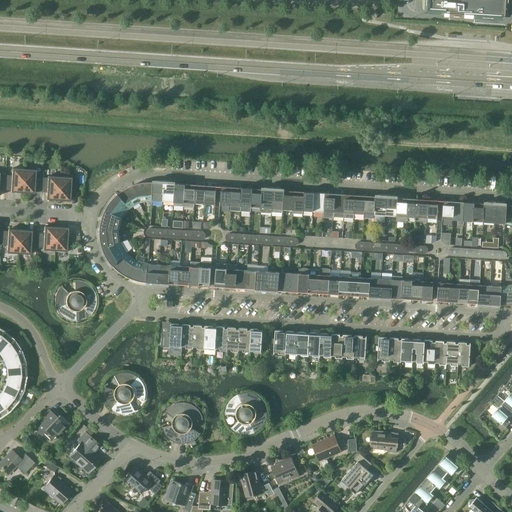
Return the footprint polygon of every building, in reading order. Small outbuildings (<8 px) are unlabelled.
[(445,11),(445,14),(449,14),(449,13),(459,14),(459,16),(465,16),(473,17),(473,15),(505,17),(505,0),(429,0),(429,10),(445,11)] [(375,19),(379,15),(375,11),(371,15),(375,19)] [(12,176),(6,175),(5,190),(11,190),(11,192),(23,193),(24,169),(12,168),(12,176)] [(36,170),(24,169),(23,193),(34,193),(34,191),(41,192),(42,177),(35,177),(36,170)] [(48,178),(42,177),(41,192),(47,192),(46,200),(58,200),(60,177),(48,176),(48,178)] [(71,177),(60,177),(58,200),(70,201),(70,194),(77,194),(77,180),(71,179),(71,177)] [(152,201),(154,182),(151,182),(147,182),(143,183),(139,184),(134,185),(140,202),(152,201)] [(163,201),(164,183),(154,182),(152,201),(163,201)] [(174,202),(175,184),(164,183),(163,201),(174,202)] [(184,207),(185,185),(175,184),(174,202),(174,206),(184,207)] [(140,202),(134,185),(130,187),(126,188),(124,190),(121,192),(118,195),(129,208),(140,202)] [(195,203),(196,185),(185,185),(184,207),(194,207),(195,203)] [(204,204),(206,186),(196,185),(195,203),(204,204)] [(215,205),(216,187),(206,186),(204,204),(215,205)] [(220,205),(231,206),(232,187),(221,187),(220,205)] [(232,187),(231,206),(231,211),(241,211),(241,206),(242,188),(232,187)] [(253,189),(242,188),(241,206),(251,207),(253,189)] [(263,189),(253,189),(251,207),(262,208),(263,189)] [(272,212),(272,208),(273,190),(263,189),(262,208),(261,212),(272,213),(272,212)] [(283,213),(283,209),(284,191),(273,190),(272,208),(272,212),(283,213)] [(293,210),(294,191),(284,191),(283,209),(293,210)] [(303,214),(304,210),(305,192),(294,191),(293,210),(293,214),(303,214)] [(304,210),(314,211),(315,193),(305,192),(304,210)] [(325,193),(315,193),(314,211),(324,212),(325,193)] [(325,193),(324,212),(323,217),(334,218),(334,217),(335,194),(325,193)] [(334,217),(344,218),(345,195),(335,194),(334,217)] [(129,208),(118,195),(116,196),(112,201),(109,205),(106,209),(106,210),(122,218),(129,208)] [(354,218),(354,213),(356,195),(345,195),(344,218),(354,218)] [(366,196),(356,195),(354,213),(364,214),(366,196)] [(364,214),(375,215),(376,197),(366,196),(364,214)] [(375,215),(386,216),(387,197),(376,197),(375,215)] [(396,216),(397,198),(387,197),(386,216),(396,216)] [(406,217),(408,199),(397,198),(396,216),(396,221),(406,222),(406,217)] [(406,217),(417,218),(418,199),(408,199),(406,217)] [(427,218),(428,200),(418,199),(417,218),(416,222),(427,222),(427,218)] [(439,201),(428,200),(427,218),(437,219),(439,201)] [(443,219),(454,220),(455,202),(444,201),(443,219)] [(465,202),(455,202),(454,220),(464,220),(465,202)] [(475,203),(465,202),(464,220),(474,221),(475,203)] [(485,204),(475,203),(474,221),(484,222),(485,204)] [(496,204),(485,204),(484,222),(495,222),(496,204)] [(495,222),(506,223),(507,205),(496,204),(495,222)] [(101,227),(101,229),(119,230),(122,218),(106,210),(104,213),(103,218),(101,223),(101,227)] [(43,250),(55,251),(56,227),(45,226),(44,233),(38,233),(37,247),(43,248),(43,250)] [(68,228),(56,227),(55,251),(67,251),(67,249),(73,250),(74,235),(68,235),(68,228)] [(7,253),(19,253),(20,230),(8,229),(8,231),(2,231),(1,245),(5,245),(7,246),(7,253)] [(103,248),(120,242),(119,230),(101,229),(101,233),(101,238),(102,244),(103,248)] [(31,247),(37,247),(38,233),(32,233),(32,231),(20,230),(19,253),(30,254),(31,247)] [(120,242),(103,248),(103,249),(105,254),(108,259),(111,263),(113,265),(126,253),(120,242)] [(126,253),(113,265),(117,269),(118,270),(121,272),(124,274),(127,276),(128,277),(136,261),(126,253)] [(147,282),(148,264),(136,261),(128,277),(131,278),(134,279),(139,281),(143,281),(147,282)] [(201,267),(199,285),(210,286),(212,263),(201,262),(201,267)] [(215,286),(226,287),(227,269),(227,264),(216,263),(216,268),(215,286)] [(158,283),(159,264),(148,264),(147,282),(158,283)] [(169,283),(170,265),(159,264),(158,283),(169,283)] [(227,264),(227,269),(226,287),(236,288),(237,269),(237,264),(227,264)] [(169,283),(179,284),(180,266),(170,265),(169,283)] [(189,285),(190,267),(180,266),(179,284),(189,285)] [(190,267),(189,285),(199,285),(201,267),(190,267)] [(309,292),(310,269),(309,269),(307,268),(303,268),(300,268),(299,273),(300,273),(298,292),(309,292)] [(247,270),(237,269),(236,288),(246,288),(247,270)] [(309,292),(319,293),(320,269),(310,269),(309,292)] [(320,269),(319,293),(329,294),(330,276),(330,269),(320,269)] [(246,288),(257,289),(258,271),(247,270),(246,288)] [(269,272),(258,271),(257,289),(267,290),(269,272)] [(267,290),(278,290),(279,272),(269,272),(267,290)] [(288,291),(289,273),(279,272),(278,290),(288,291)] [(350,277),(349,295),(359,296),(360,278),(361,272),(350,272),(350,277)] [(370,296),(380,297),(382,279),(382,272),(371,272),(371,278),(370,296)] [(288,291),(298,292),(300,273),(299,273),(289,273),(288,291)] [(340,276),(330,276),(329,294),(339,294),(340,276)] [(350,277),(340,276),(339,294),(349,295),(350,277)] [(412,281),(413,281),(412,299),(422,300),(423,282),(423,277),(412,277),(412,281)] [(359,296),(370,296),(371,278),(360,278),(359,296)] [(380,297),(391,298),(392,279),(382,279),(380,297)] [(402,280),(392,279),(391,298),(401,298),(402,280)] [(459,302),(469,303),(470,285),(470,279),(459,279),(459,284),(460,284),(459,302)] [(56,307),(56,309),(95,292),(94,291),(93,289),(92,287),(90,286),(89,285),(87,283),(86,282),(84,282),(82,281),(81,280),(79,280),(77,280),(75,280),(75,291),(74,291),(73,291),(72,291),(70,292),(69,293),(68,294),(61,286),(59,287),(58,289),(57,290),(57,292),(56,293),(55,295),(55,297),(55,298),(55,300),(55,302),(55,304),(55,305),(56,307)] [(402,280),(401,298),(412,299),(413,281),(412,281),(402,280)] [(423,282),(422,300),(432,300),(433,282),(423,282)] [(437,301),(448,301),(450,283),(439,283),(437,301)] [(460,284),(459,284),(450,283),(448,301),(459,302),(460,284)] [(505,305),(510,304),(511,303),(511,284),(501,286),(500,305),(503,305),(505,305)] [(469,303),(479,303),(480,285),(470,285),(469,303)] [(490,304),(491,286),(480,285),(479,303),(490,304)] [(490,304),(500,305),(501,286),(491,286),(490,304)] [(95,292),(56,309),(57,310),(58,312),(59,313),(60,315),(61,316),(63,317),(64,318),(66,319),(67,320),(69,320),(71,321),(72,321),(74,321),(76,321),(76,310),(77,310),(78,310),(79,310),(80,309),(81,308),(82,307),(90,315),(91,314),(92,312),(93,311),(94,309),(95,308),(95,306),(96,304),(96,303),(96,301),(96,299),(96,297),(96,296),(95,294),(95,292)] [(179,324),(171,324),(171,332),(162,332),(162,330),(161,330),(160,346),(170,347),(169,354),(181,354),(182,346),(183,326),(182,326),(179,326),(179,324)] [(193,348),(193,347),(194,327),(191,326),(191,325),(183,324),(182,326),(183,326),(182,346),(186,346),(186,348),(193,348)] [(194,325),(194,327),(193,347),(197,347),(197,349),(205,349),(205,347),(204,347),(206,327),(205,327),(202,327),(202,326),(194,325)] [(205,326),(205,327),(206,327),(204,347),(205,347),(209,348),(209,349),(216,350),(216,348),(217,328),(213,328),(214,326),(205,326)] [(217,326),(217,328),(216,348),(220,348),(220,350),(227,350),(227,349),(229,329),(228,329),(225,329),(225,327),(217,326)] [(228,327),(228,329),(229,329),(227,349),(232,349),(231,351),(239,351),(239,350),(240,330),(239,330),(236,329),(236,328),(228,327)] [(239,328),(239,330),(240,330),(239,350),(243,350),(243,352),(250,352),(250,350),(251,330),(248,330),(248,329),(239,328)] [(251,329),(251,330),(250,350),(254,351),(254,352),(261,353),(263,329),(262,329),(262,331),(259,331),(259,329),(251,329)] [(279,354),(286,354),(286,353),(287,333),(286,333),(283,332),(283,331),(275,330),(275,339),(273,339),(272,343),(275,344),(274,354),(275,354),(275,352),(279,352),(279,354)] [(0,350),(13,339),(4,331),(0,336),(0,350)] [(287,331),(286,333),(287,333),(286,353),(290,353),(290,355),(296,355),(297,355),(297,353),(298,334),(298,333),(295,333),(295,332),(287,331)] [(298,332),(298,333),(298,334),(297,353),(301,354),(301,355),(309,356),(309,354),(310,334),(309,334),(306,334),(306,332),(298,332)] [(309,332),(309,334),(310,334),(309,354),(313,355),(313,356),(320,357),(320,355),(321,335),(317,335),(318,333),(309,332)] [(321,333),(321,335),(320,355),(324,355),(324,357),(331,357),(331,356),(332,356),(333,336),(332,336),(329,336),(329,334),(321,333)] [(332,334),(332,336),(333,336),(332,356),(336,356),(335,357),(343,358),(343,356),(344,336),(343,336),(340,336),(340,335),(332,334)] [(344,335),(343,336),(344,336),(343,356),(347,357),(347,358),(354,359),(354,357),(356,337),(355,337),(352,337),(352,335),(344,335)] [(355,335),(355,337),(356,337),(354,357),(358,357),(358,359),(365,359),(367,336),(366,336),(366,338),(363,338),(363,336),(355,335)] [(390,361),(390,359),(391,339),(390,339),(387,339),(387,338),(379,337),(379,346),(376,346),(376,350),(379,350),(378,360),(379,359),(383,359),(383,361),(390,361)] [(401,360),(402,360),(403,340),(402,340),(399,340),(399,338),(391,338),(390,339),(391,339),(390,359),(394,360),(394,361),(401,362),(401,360)] [(402,338),(402,340),(403,340),(402,360),(405,360),(405,362),(413,362),(413,361),(414,341),(413,341),(413,339),(402,338)] [(14,340),(13,339),(0,350),(0,358),(1,360),(21,351),(20,350),(14,340)] [(413,339),(413,341),(414,341),(413,361),(417,361),(417,363),(424,363),(424,362),(425,342),(421,341),(421,340),(413,339)] [(425,340),(425,342),(424,362),(428,362),(428,363),(435,364),(435,362),(437,342),(436,342),(433,342),(433,340),(425,340)] [(447,365),(447,363),(448,343),(447,343),(444,343),(444,341),(436,341),(436,342),(437,342),(435,362),(439,363),(439,364),(447,365)] [(459,344),(455,344),(456,342),(447,341),(447,343),(448,343),(447,363),(451,363),(451,365),(458,365),(458,364),(459,344)] [(459,342),(459,344),(458,364),(462,364),(462,366),(469,366),(471,343),(470,343),(470,345),(467,344),(467,343),(459,342)] [(3,366),(3,368),(25,363),(25,362),(21,351),(1,360),(2,362),(3,366)] [(4,374),(4,375),(26,377),(26,376),(25,364),(25,363),(3,368),(4,371),(4,374)] [(112,409),(138,377),(136,376),(134,374),(132,373),(129,373),(127,372),(124,372),(122,373),(119,373),(117,374),(115,375),(120,385),(119,385),(118,386),(117,387),(117,388),(116,389),(115,390),(105,387),(104,389),(104,392),(104,394),(104,397),(105,399),(106,402),(107,404),(108,406),(110,408),(112,409)] [(26,377),(4,375),(4,377),(3,381),(2,382),(23,389),(24,389),(26,377)] [(134,396),(145,399),(145,398),(146,396),(146,394),(146,392),(146,391),(145,389),(145,387),(144,385),(143,384),(143,382),(142,381),(141,380),(139,378),(138,377),(112,409),(113,410),(115,411),(117,412),(119,413),(120,413),(122,414),(124,414),(126,414),(128,414),(130,413),(132,413),(133,412),(135,411),(130,402),(131,401),(132,400),(133,399),(134,397),(134,396)] [(0,387),(0,389),(17,401),(18,401),(23,391),(23,389),(2,382),(2,385),(0,387)] [(9,411),(17,401),(0,389),(0,401),(9,411)] [(253,406),(261,399),(260,397),(258,396),(257,395),(255,395),(254,394),(252,393),(250,393),(248,393),(247,393),(245,393),(243,393),(241,393),(240,394),(238,394),(254,432),(256,432),(258,431),(259,429),(261,428),(262,427),(263,425),(264,424),(265,422),(266,420),(266,418),(267,417),(267,415),(267,413),(256,413),(256,412),(256,411),(255,409),(255,408),(254,407),(253,406)] [(239,420),(232,428),(233,429),(234,430),(236,431),(237,432),(239,433),(241,433),(242,434),(244,434),(246,434),(248,434),(249,434),(251,434),(253,433),(254,432),(238,394),(236,395),(235,396),(234,397),(232,398),(231,399),(230,401),(229,402),(228,404),(227,405),(227,407),(226,408),(226,410),(225,412),(225,414),(236,414),(237,415),(237,416),(238,418),(238,419),(239,420)] [(501,424),(502,424),(506,427),(510,422),(506,418),(510,414),(511,416),(511,415),(511,407),(504,401),(497,395),(492,401),(498,408),(492,415),(501,424)] [(0,417),(9,412),(9,411),(0,401),(0,417)] [(173,425),(162,427),(163,429),(163,431),(164,433),(165,434),(166,436),(168,437),(169,438),(171,440),(172,441),(174,442),(176,442),(177,443),(179,443),(186,402),(184,402),(183,402),(181,402),(179,402),(177,403),(176,403),(174,404),(172,405),(171,406),(170,407),(168,408),(167,409),(166,410),(165,412),(174,418),(174,419),(173,420),(173,422),(173,423),(173,425)] [(192,421),(203,418),(202,416),(201,413),(200,411),(198,409),(196,407),(194,405),(191,404),(189,403),(186,402),(179,443),(182,444),(185,443),(187,443),(190,442),(192,441),(195,440),(197,438),(199,436),(200,434),(191,428),(192,426),(192,424),(192,423),(192,421)] [(56,417),(48,410),(33,426),(41,434),(43,432),(50,439),(52,436),(55,439),(69,425),(59,415),(56,417)] [(78,440),(81,443),(69,455),(76,462),(75,462),(80,467),(81,466),(89,473),(100,459),(93,453),(100,445),(90,436),(93,433),(88,428),(85,432),(78,440)] [(372,443),(371,448),(390,449),(390,451),(396,452),(397,446),(398,446),(398,438),(391,438),(392,434),(373,432),(372,436),(371,436),(370,443),(372,443)] [(26,444),(31,439),(25,434),(21,439),(26,444)] [(335,436),(313,445),(319,460),(341,451),(335,436)] [(357,451),(356,438),(348,439),(349,452),(357,451)] [(20,458),(12,450),(0,462),(0,466),(8,474),(16,466),(24,474),(35,463),(25,453),(20,458)] [(357,462),(342,480),(351,488),(350,489),(356,494),(364,484),(365,485),(374,475),(367,469),(372,464),(360,453),(354,459),(357,462)] [(446,455),(433,470),(443,478),(449,472),(452,474),(454,471),(458,474),(462,469),(446,455)] [(283,462),(271,467),(278,483),(299,475),(291,457),(283,460),(283,462)] [(54,472),(58,467),(47,460),(44,465),(54,472)] [(146,476),(136,467),(125,479),(142,493),(148,487),(152,491),(161,481),(150,471),(146,476)] [(256,470),(240,474),(246,497),(253,495),(253,496),(255,495),(255,494),(267,491),(269,496),(275,493),(269,483),(264,485),(261,486),(256,470)] [(443,478),(433,470),(421,484),(431,493),(431,492),(436,486),(439,489),(442,486),(446,489),(447,488),(450,484),(443,478)] [(61,504),(71,491),(54,476),(43,488),(61,504)] [(173,480),(167,499),(185,505),(184,509),(191,511),(193,505),(192,505),(196,493),(190,491),(192,485),(186,483),(186,484),(173,480)] [(200,494),(198,509),(210,510),(211,503),(232,505),(234,483),(229,483),(229,481),(213,480),(211,495),(200,494)] [(421,484),(408,499),(418,507),(419,507),(424,500),(427,503),(430,500),(434,503),(438,498),(431,492),(431,493),(421,484)] [(319,506),(318,507),(319,509),(316,511),(334,511),(333,511),(338,505),(322,491),(313,501),(319,506)] [(470,505),(469,506),(475,511),(494,511),(499,507),(488,497),(483,503),(477,497),(476,498),(470,499),(470,505)] [(409,511),(424,511),(419,507),(418,507),(408,499),(403,505),(409,511)] [(118,511),(106,500),(101,505),(103,507),(97,511),(118,511)] [(283,510),(288,506),(285,500),(279,503),(283,510)]
